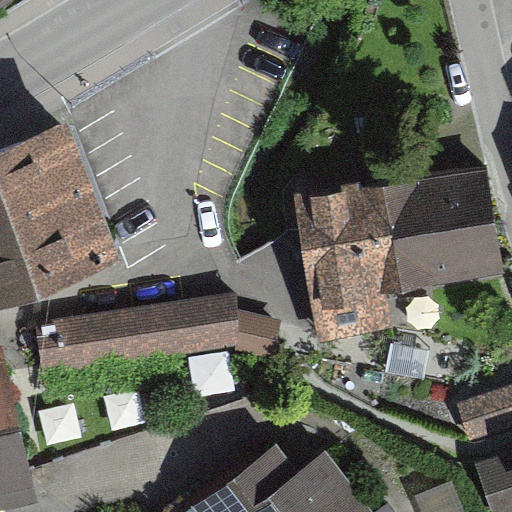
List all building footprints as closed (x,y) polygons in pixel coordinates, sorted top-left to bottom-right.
[(0,0),(0,9),(13,0),(0,0)] [(0,307),(118,267),(73,137),(0,161),(0,307)] [(511,261),(489,157),(291,202),(322,334),(395,320),(391,292),(511,270),(511,261)] [(228,289),(46,317),(56,379),(238,351),(231,305),(228,289)] [(279,316),(231,305),(238,351),(271,359),(279,316)] [(2,340),(0,341),(0,502),(38,493),(2,340)] [(511,382),(458,401),(470,436),(511,422),(511,382)] [(292,440),(208,498),(218,511),(387,511),(347,453),(316,474),(292,440)] [(511,511),(511,449),(478,460),(494,511),(511,511)]
